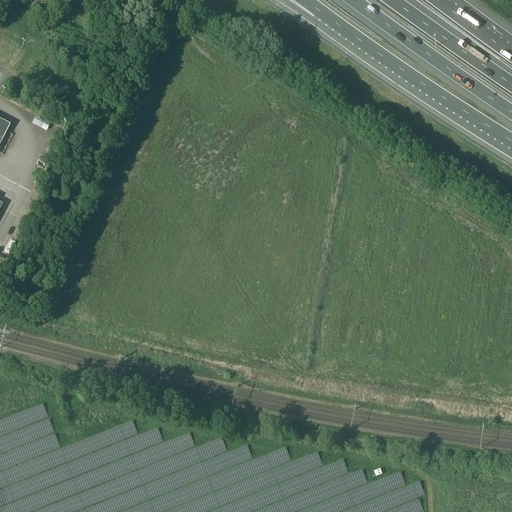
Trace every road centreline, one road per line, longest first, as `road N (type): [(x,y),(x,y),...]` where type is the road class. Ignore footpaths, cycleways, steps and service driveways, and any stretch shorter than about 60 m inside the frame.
road 1 (motorway): [(317,10),(511,141)]
road 2 (motorway): [(351,0),(511,112)]
road 3 (motorway): [(511,83),(393,0)]
